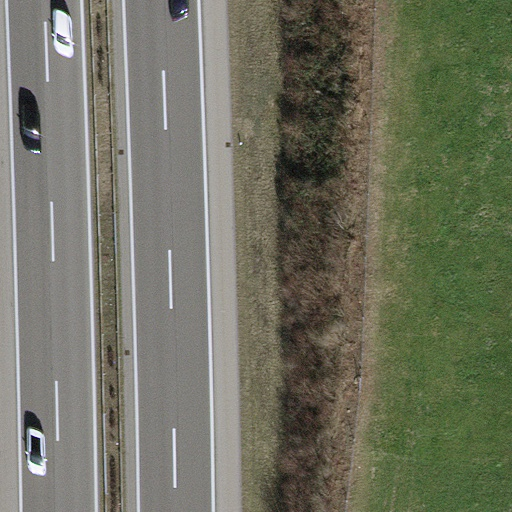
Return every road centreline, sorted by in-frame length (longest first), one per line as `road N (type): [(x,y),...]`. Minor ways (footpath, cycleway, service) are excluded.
road 1 (motorway): [(175,511),(160,0)]
road 2 (motorway): [(45,0),(59,511)]
